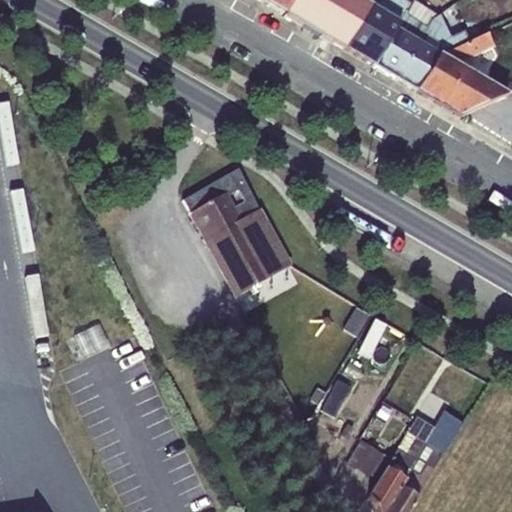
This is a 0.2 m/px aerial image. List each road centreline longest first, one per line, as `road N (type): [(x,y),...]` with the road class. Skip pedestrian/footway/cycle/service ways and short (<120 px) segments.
road 1 (unclassified): [(344,511),(165,183)]
road 2 (unclassified): [(511,180),(196,0)]
road 3 (secondary): [(511,278),(214,104)]
road 4 (secondary): [(214,104),(33,0)]
